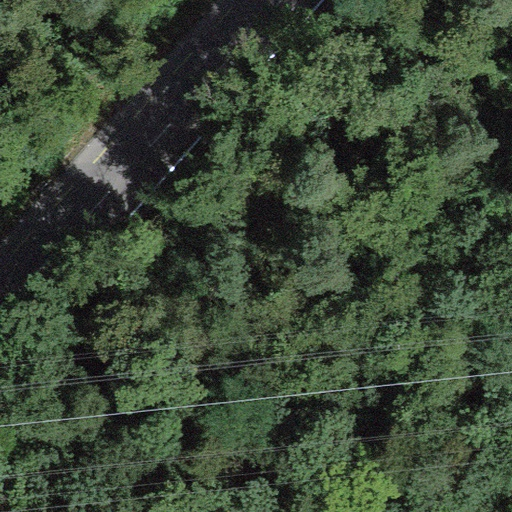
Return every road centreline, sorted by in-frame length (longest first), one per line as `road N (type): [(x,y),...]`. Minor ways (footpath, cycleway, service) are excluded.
road 1 (secondary): [(0,309),(267,0)]
road 2 (track): [(511,116),(254,15)]
